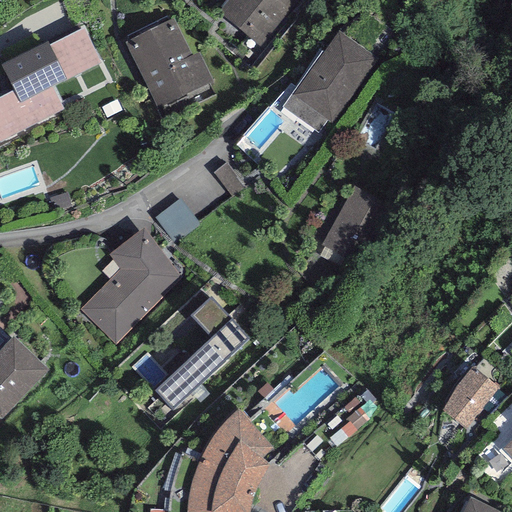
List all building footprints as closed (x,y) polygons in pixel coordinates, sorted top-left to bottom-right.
[(233,0),(222,15),(257,43),(292,0),(233,0)] [(173,18),(125,43),(158,108),(213,81),(199,53),(193,56),(173,18)] [(380,61),(338,31),(323,53),(321,52),(282,107),(319,133),(328,121),(334,126),(380,61)] [(17,93),(0,101),(0,139),(59,110),(47,86),(97,61),(82,32),(6,70),(17,93)] [(388,203),(353,185),(322,246),(357,263),(388,203)] [(180,198),(155,218),(176,244),(201,223),(180,198)] [(144,229),(109,255),(120,270),(79,309),(115,345),(184,278),(144,229)] [(211,296),(190,316),(211,339),(154,390),(173,411),(251,340),(211,296)] [(48,371),(13,337),(0,349),(0,419),(1,419),(2,419),(48,371)] [(498,387),(471,370),(457,386),(450,397),(442,410),(466,430),(498,387)] [(273,447),(237,409),(228,420),(218,430),(209,440),(202,452),(196,464),(191,481),(186,498),(185,511),(248,511),(249,503),(254,492),(261,482),(269,464),(261,458),(273,447)] [(511,419),(511,421),(511,422),(511,439),(503,449),(511,458),(511,419)] [(498,511),(468,496),(460,511),(498,511)]
